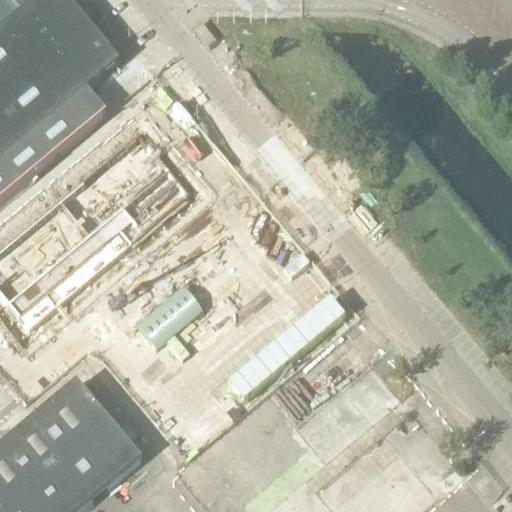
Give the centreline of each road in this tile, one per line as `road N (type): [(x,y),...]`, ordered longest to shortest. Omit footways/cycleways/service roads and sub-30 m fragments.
road 1 (unclassified): [(511,438),(146,0)]
road 2 (unknown): [(0,362),(59,365),(91,382),(143,466),(147,510)]
